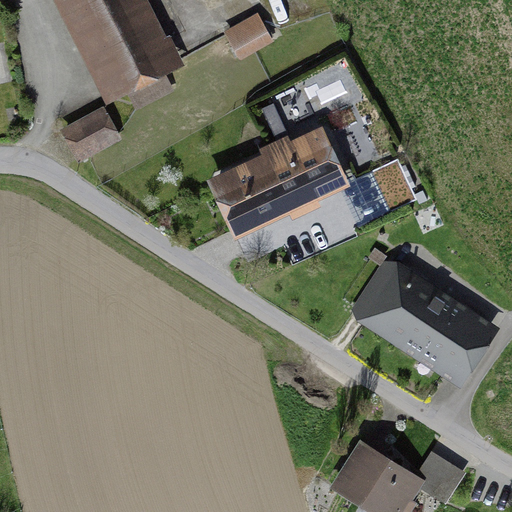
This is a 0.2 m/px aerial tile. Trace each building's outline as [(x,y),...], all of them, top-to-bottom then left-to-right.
[(111,110),(184,72),(147,0),(54,0),(65,20),(111,110)] [(273,42),(257,13),(225,31),(231,41),(241,60),(273,42)] [(122,145),(105,111),(53,137),(62,154),(71,171),(122,145)] [(261,155),(206,180),(234,240),(287,216),(289,215),(292,221),(321,207),(319,201),(351,186),(323,126),(290,141),(288,135),(259,149),(261,155)] [(399,158),(369,171),(388,214),(418,201),(414,194),(420,191),(407,162),(401,164),(399,158)] [(348,315),(461,388),(500,328),(451,296),(388,254),(387,255),(375,248),(369,258),(380,265),(348,315)] [(416,474),(360,439),(329,487),(369,511),(411,511),(418,503),(414,500),(420,489),(434,498),(445,505),(466,472),(431,450),(416,474)]
